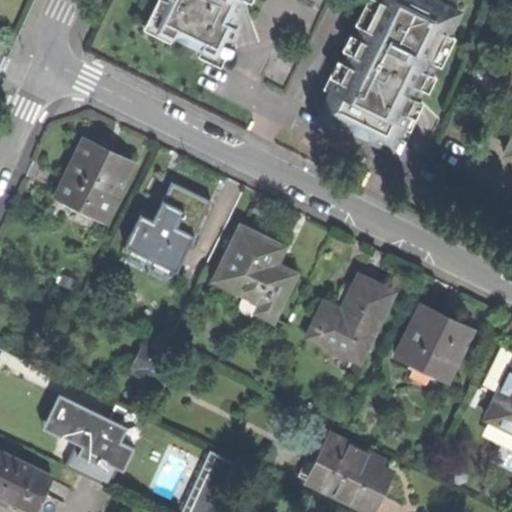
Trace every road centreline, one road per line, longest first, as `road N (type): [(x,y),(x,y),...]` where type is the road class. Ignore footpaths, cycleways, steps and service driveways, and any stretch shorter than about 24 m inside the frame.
road 1 (unclassified): [(511,291),(53,60)]
road 2 (unclassified): [(53,60),(0,176)]
